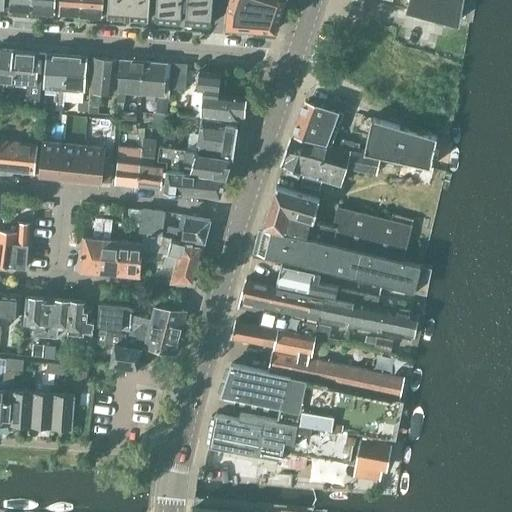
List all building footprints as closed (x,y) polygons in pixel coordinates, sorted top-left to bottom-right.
[(9,0),(9,8),(32,10),(32,0),(9,0)] [(32,0),(32,10),(55,12),(55,0),(32,0)] [(59,0),(58,13),(80,15),(81,0),(59,0)] [(81,0),(80,15),(102,16),(103,0),(81,0)] [(107,0),(107,17),(148,20),(149,0),(107,0)] [(211,25),(213,0),(157,0),(156,21),(211,25)] [(284,0),(227,0),(226,6),(224,26),(274,30),(284,0)] [(409,0),(408,8),(457,21),(461,0),(409,0)] [(0,80),(0,81),(14,82),(16,50),(0,48),(0,80)] [(16,50),(14,82),(26,83),(24,104),(37,105),(39,78),(37,78),(39,52),(16,50)] [(56,105),(63,106),(67,54),(46,53),(44,87),(58,88),(58,92),(54,93),(54,98),(57,100),(56,105)] [(67,54),(63,106),(65,106),(65,108),(69,109),(69,107),(72,107),(73,101),(70,100),(71,90),(84,90),(88,56),(67,54)] [(89,90),(99,91),(113,93),(116,59),(93,56),(89,90)] [(120,58),(116,111),(116,115),(122,116),(122,111),(124,112),(125,101),(126,90),(141,92),(143,60),(120,58)] [(167,62),(143,60),(141,92),(164,94),(167,62)] [(169,88),(184,89),(186,64),(172,63),(169,88)] [(190,115),(238,120),(239,115),(244,116),(246,95),(219,92),(221,72),(199,70),(197,90),(204,91),(202,107),(195,107),(194,112),(190,112),(190,115)] [(78,104),(77,110),(88,110),(89,100),(82,100),(78,104)] [(343,112),(304,100),(291,135),(330,145),(343,112)] [(122,111),(122,116),(121,119),(135,121),(136,113),(124,112),(122,111)] [(153,113),(152,121),(163,123),(164,114),(153,113)] [(437,136),(371,117),(364,152),(430,167),(437,136)] [(202,120),(197,151),(233,157),(238,126),(202,120)] [(142,148),(138,185),(161,188),(163,164),(154,163),(158,126),(151,125),(150,139),(144,138),(143,148),(142,148)] [(165,130),(163,146),(173,148),(175,131),(165,130)] [(377,174),(381,157),(350,150),(350,151),(290,136),(281,163),(304,171),(303,173),(304,173),(301,184),(319,189),(322,178),(340,184),(345,166),(376,173),(377,174)] [(0,170),(15,172),(18,142),(0,139),(0,170)] [(39,174),(60,176),(64,142),(43,140),(39,174)] [(18,142),(15,172),(34,174),(37,144),(18,142)] [(60,176),(81,179),(85,144),(64,142),(60,176)] [(85,144),(81,179),(110,182),(113,156),(105,155),(105,147),(85,144)] [(115,182),(138,185),(142,148),(119,146),(115,182)] [(220,182),(195,179),(196,168),(168,164),(165,186),(219,193),(220,182)] [(264,225),(263,227),(283,231),(284,230),(305,235),(305,233),(403,257),(411,225),(338,207),(333,225),(313,220),(319,198),(276,185),(275,187),(276,187),(275,190),(274,196),(273,195),(272,198),(271,200),(272,200),(271,203),(272,203),(269,210),(268,211),(267,213),(268,214),(265,225),(264,225)] [(133,222),(139,222),(141,209),(135,208),(133,222)] [(138,233),(142,234),(150,235),(153,210),(141,209),(139,222),(138,233)] [(153,210),(150,235),(162,236),(165,211),(153,210)] [(182,238),(205,242),(210,219),(181,214),(179,228),(168,226),(167,236),(182,239),(182,238)] [(90,270),(98,271),(104,218),(96,217),(93,238),(82,236),(79,269),(82,269),(84,272),(89,272),(90,270)] [(114,272),(116,272),(119,241),(109,240),(112,219),(104,218),(98,271),(105,271),(107,274),(112,275),(114,272)] [(18,221),(17,232),(14,266),(26,267),(30,222),(18,221)] [(256,252),(305,263),(352,275),(414,291),(420,264),(311,237),(263,228),(262,229),(264,229),(263,233),(256,237),(254,247),(256,252)] [(0,264),(14,266),(17,232),(0,229),(0,264)] [(142,234),(141,243),(143,244),(143,249),(160,251),(167,252),(164,263),(176,266),(171,281),(194,282),(204,243),(186,242),(186,241),(162,236),(150,235),(142,234)] [(119,241),(116,272),(128,274),(129,276),(134,277),(135,274),(139,275),(140,269),(143,249),(143,244),(141,243),(119,241)] [(346,299),(354,301),(376,306),(378,298),(338,288),(338,287),(318,283),(321,272),(281,263),(277,284),(346,299)] [(151,271),(140,269),(139,275),(150,279),(151,271)] [(292,311),(320,317),(325,295),(246,278),(244,286),(245,287),(244,291),(243,290),(240,304),(241,307),(255,310),(267,305),(292,311)] [(0,340),(2,325),(0,325),(0,313),(19,315),(21,295),(0,293),(0,340)] [(34,335),(46,336),(49,297),(27,295),(24,324),(35,325),(34,335)] [(320,317),(349,323),(354,301),(346,299),(325,295),(320,317)] [(58,327),(68,328),(71,299),(49,297),(46,336),(57,337),(58,327)] [(71,299),(68,328),(68,332),(83,333),(81,353),(92,354),(95,337),(92,337),(94,317),(90,317),(91,307),(86,307),(86,305),(83,300),(71,299)] [(349,323),(378,330),(383,307),(376,306),(354,301),(349,323)] [(97,325),(126,329),(133,330),(137,335),(138,309),(131,308),(132,305),(99,302),(97,325)] [(154,311),(145,346),(175,354),(182,327),(186,314),(183,309),(181,309),(155,307),(154,311)] [(383,307),(378,330),(412,337),(417,315),(383,307)] [(263,325),(235,319),(232,337),(274,346),(273,350),(268,370),(399,399),(403,377),(394,375),(396,367),(408,370),(411,357),(357,344),(356,346),(316,338),(316,336),(315,336),(317,324),(266,312),(263,325)] [(316,335),(323,336),(325,326),(318,325),(316,335)] [(126,334),(124,345),(141,348),(141,349),(145,346),(137,335),(133,330),(126,329),(126,334)] [(97,342),(105,343),(107,331),(99,330),(97,342)] [(105,343),(114,344),(124,345),(126,334),(107,331),(105,343)] [(114,344),(110,364),(137,368),(137,367),(143,368),(146,366),(147,357),(146,354),(140,353),(141,349),(141,348),(124,345),(114,344)] [(6,367),(15,368),(16,359),(7,358),(6,367)] [(16,359),(15,368),(23,369),(24,360),(16,359)] [(56,373),(56,364),(47,363),(46,372),(56,373)] [(279,419),(387,437),(395,439),(403,400),(232,363),(221,394),(281,406),(279,419)] [(64,365),(56,364),(56,373),(63,374),(64,365)] [(76,391),(89,392),(90,384),(85,384),(87,368),(79,367),(76,391)] [(0,421),(11,422),(13,389),(14,377),(0,375),(0,421)] [(11,422),(32,424),(34,390),(13,389),(11,422)] [(32,424),(52,425),(54,392),(34,390),(32,424)] [(54,392),(52,425),(73,427),(75,393),(54,392)] [(346,463),(388,470),(392,444),(387,444),(387,437),(356,432),(240,412),(239,418),(215,414),(215,416),(217,416),(211,443),(209,443),(209,444),(281,457),(281,456),(298,459),(299,453),(307,455),(306,457),(346,464),(346,463)]
